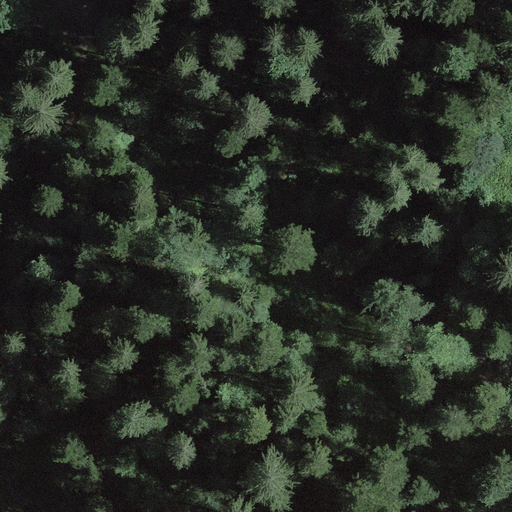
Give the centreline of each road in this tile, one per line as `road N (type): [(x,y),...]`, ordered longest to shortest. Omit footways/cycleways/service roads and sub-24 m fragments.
road 1 (track): [(309,0),(458,193),(490,286),(511,317)]
road 2 (track): [(0,244),(21,192),(78,114),(81,0)]
road 3 (track): [(46,511),(26,468),(0,345)]
